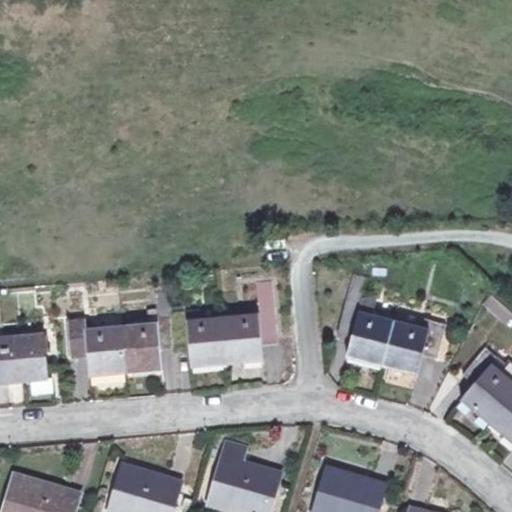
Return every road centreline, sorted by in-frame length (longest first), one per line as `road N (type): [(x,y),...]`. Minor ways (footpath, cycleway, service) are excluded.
road 1 (residential): [(315,397),(303,248),(477,235),(511,246)]
road 2 (residential): [(315,397),(0,428)]
road 3 (residential): [(511,500),(479,459),(315,397)]
